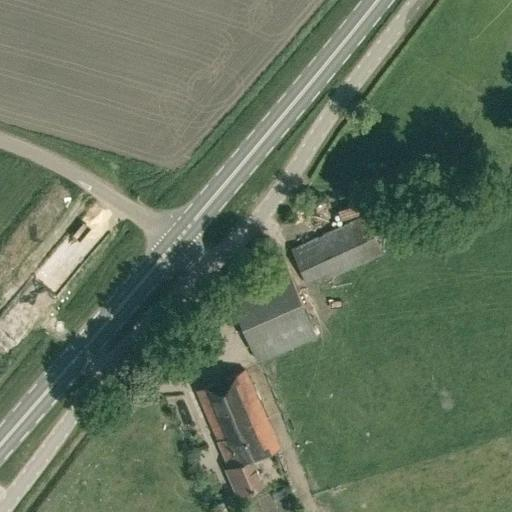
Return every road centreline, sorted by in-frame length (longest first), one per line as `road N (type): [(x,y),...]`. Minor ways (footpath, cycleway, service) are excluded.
road 1 (unclassified): [(215,264),(269,207),(414,0)]
road 2 (unclassified): [(10,499),(149,325),(215,264)]
road 3 (secondary): [(184,237),(373,0)]
road 4 (secondary): [(0,447),(184,237)]
road 5 (unclassified): [(184,237),(89,179),(0,140)]
